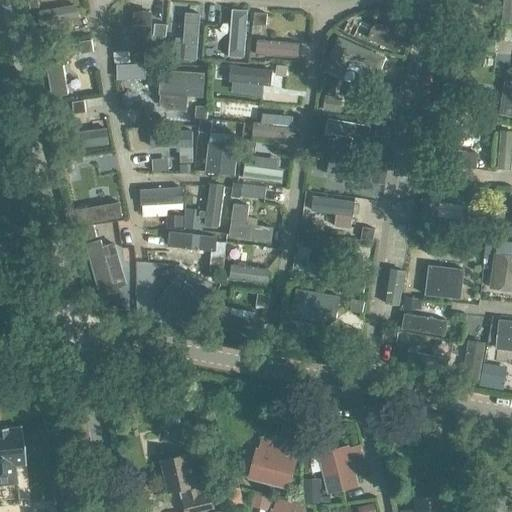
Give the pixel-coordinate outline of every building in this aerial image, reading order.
[(38,0),(28,0),(30,5),(31,10),(40,8),(38,0)] [(511,0),(504,0),(503,21),(511,21),(511,0)] [(255,18),(254,26),(267,27),(268,13),(255,12),(255,18)] [(136,62),(152,62),(152,13),(136,13),(136,62)] [(197,60),(201,16),(187,15),(184,44),(166,43),(165,57),(197,60)] [(361,24),(350,19),(343,32),(355,37),(361,24)] [(398,29),(389,24),(387,28),(377,23),(369,39),(397,53),(405,37),(396,33),(398,29)] [(156,24),(155,36),(166,37),(167,26),(156,24)] [(231,28),(230,52),(219,51),(219,72),(244,72),(245,28),(231,28)] [(341,40),(334,55),(327,71),(343,78),(350,62),(378,74),(384,59),(341,40)] [(94,53),(93,41),(81,43),(83,54),(94,53)] [(64,66),(69,65),(67,55),(62,56),(61,50),(46,53),(53,96),(69,93),(64,66)] [(118,65),(118,80),(136,80),(135,65),(118,65)] [(277,76),(287,77),(288,67),(278,65),(277,76)] [(162,72),(161,95),(162,95),(161,102),(167,109),(187,110),(188,96),(203,97),(204,74),(162,72)] [(218,117),(233,115),(227,81),(213,83),(218,117)] [(326,96),(324,111),(341,113),(343,99),(326,96)] [(85,102),(73,103),(74,109),(75,115),(87,113),(85,102)] [(327,120),(325,134),(351,139),(349,149),(365,152),(369,127),(327,120)] [(201,121),(199,132),(211,133),(213,122),(201,121)] [(65,135),(66,144),(66,147),(67,150),(109,144),(107,129),(80,133),(79,127),(71,128),(72,134),(65,135)] [(379,127),(377,137),(390,139),(392,129),(379,127)] [(511,130),(501,130),(498,169),(511,170),(511,130)] [(193,163),(193,131),(152,133),(152,148),(181,147),(181,163),(193,163)] [(436,131),(434,148),(432,164),(475,169),(477,154),(449,150),(451,133),(436,131)] [(244,144),(243,151),(256,153),(257,142),(244,140),(244,144)] [(236,147),(210,144),(207,173),(233,176),(236,147)] [(68,183),(81,181),(77,159),(64,161),(68,183)] [(181,165),(181,173),(192,173),(192,165),(181,165)] [(450,183),(437,181),(436,189),(449,190),(450,183)] [(234,183),(232,197),(241,198),(241,196),(243,184),(234,183)] [(208,185),(204,212),(200,212),(199,220),(203,220),(202,226),(216,228),(222,186),(208,185)] [(352,229),(355,202),(316,197),(314,212),(337,215),(336,227),(352,229)] [(425,199),(419,231),(460,237),(462,224),(435,219),(438,201),(425,199)] [(250,207),(236,204),(231,236),(271,242),(273,228),(247,224),(250,207)] [(504,227),(490,227),(489,237),(503,238),(504,227)] [(364,228),(362,239),(373,241),(375,230),(364,228)] [(218,238),(170,232),(169,247),(216,252),(218,238)] [(340,267),(345,241),(315,236),(313,249),(315,249),(312,263),(321,264),(318,278),(332,280),(334,266),(340,267)] [(102,240),(87,245),(101,294),(115,290),(115,289),(128,286),(116,245),(108,247),(111,255),(106,257),(104,248),(102,240)] [(487,242),(486,254),(489,255),(493,255),(495,243),(487,242)] [(430,243),(428,255),(440,256),(442,244),(430,243)] [(511,256),(496,255),(491,288),(511,291),(511,256)] [(460,300),(463,270),(432,266),(428,296),(460,300)] [(178,276),(160,298),(190,321),(207,299),(178,276)] [(352,278),(350,291),(364,294),(366,281),(352,278)] [(334,320),(339,297),(299,290),(295,313),(334,320)] [(258,294),(257,306),(269,307),(270,296),(258,294)] [(353,300),(351,312),(363,314),(365,302),(353,300)] [(252,333),(255,319),(231,315),(232,309),(221,306),(217,326),(252,333)] [(511,323),(500,322),(497,350),(511,351),(511,323)] [(482,374),(480,386),(504,390),(506,378),(482,374)] [(319,411),(320,403),(312,401),(310,409),(319,411)] [(0,485),(16,483),(13,465),(24,464),(25,464),(21,428),(20,428),(7,430),(6,428),(0,428),(0,485)] [(280,457),(283,445),(264,440),(261,452),(258,451),(251,477),(289,487),(295,461),(280,457)] [(353,470),(365,467),(360,447),(348,450),(347,448),(321,454),(330,492),(357,485),(353,470)] [(191,454),(161,461),(169,494),(180,491),(183,501),(184,500),(186,511),(216,511),(212,492),(208,493),(206,484),(199,485),(191,454)] [(237,476),(222,480),(225,492),(241,488),(237,476)] [(323,497),(322,479),(305,480),(306,504),(323,503),(331,502),(331,497),(323,497)] [(495,485),(487,485),(488,511),(511,511),(511,506),(506,507),(504,507),(503,484),(495,485)] [(151,486),(124,491),(126,504),(154,499),(151,486)] [(241,488),(225,492),(230,510),(245,506),(241,488)] [(254,493),(251,506),(269,511),(273,498),(254,493)] [(417,511),(402,511),(401,511),(446,511),(446,499),(417,500),(417,508),(417,511)] [(296,511),(298,506),(279,501),(275,511),(296,511)]
